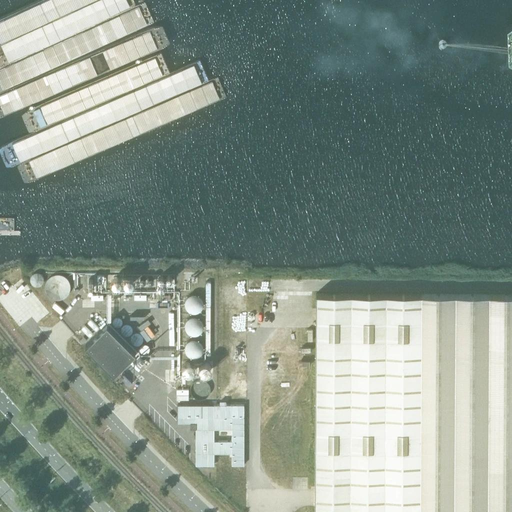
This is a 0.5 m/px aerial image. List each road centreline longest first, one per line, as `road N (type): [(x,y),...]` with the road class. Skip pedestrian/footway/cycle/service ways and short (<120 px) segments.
road 1 (unclassified): [(202,511),(6,298)]
road 2 (unknown): [(233,324),(225,479),(235,493),(264,505)]
road 3 (secondary): [(105,511),(0,399)]
